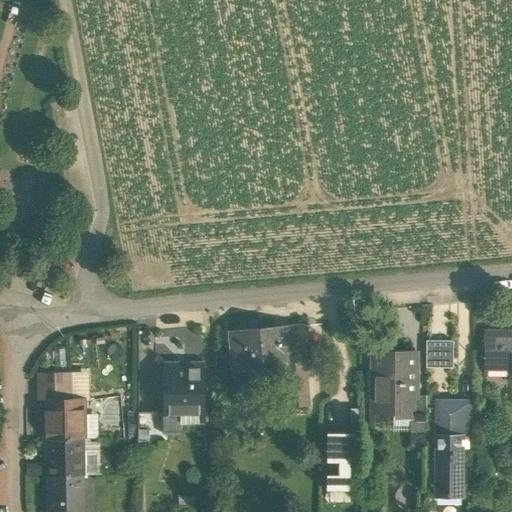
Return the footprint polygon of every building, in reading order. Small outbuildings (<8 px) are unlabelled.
[(303,326),(258,330),(261,363),(285,361),(289,407),(307,405),(303,359),(306,359),(303,326)] [(258,330),(232,332),(235,365),(261,363),(258,330)] [(511,331),(487,331),(487,365),(511,365),(511,373),(511,381),(511,380),(511,331)] [(453,341),(426,341),(426,368),(453,368),(453,341)] [(413,353),(375,353),(374,409),(392,409),(392,415),(412,415),(413,415),(413,395),(413,353)] [(204,363),(163,364),(163,412),(163,417),(180,416),(180,422),(204,422),(204,363)] [(69,374),(39,375),(40,403),(45,403),(45,402),(70,401),(69,374)] [(425,396),(413,395),(413,415),(412,415),(412,422),(425,422),(425,396)] [(70,401),(45,402),(45,403),(46,440),(47,440),(84,438),(83,401),(70,401)] [(460,408),(437,408),(437,486),(461,486),(461,431),(473,431),(473,403),(460,403),(460,408)] [(360,409),(350,409),(350,433),(360,433),(360,409)] [(163,412),(138,412),(138,442),(165,442),(165,432),(163,432),(163,417),(163,412)] [(350,433),(326,433),(326,463),(338,463),(338,475),(326,475),(326,491),(350,491),(350,433)] [(84,438),(47,440),(47,475),(84,474),(83,450),(97,449),(97,438),(84,438)] [(97,449),(83,450),(84,474),(98,474),(97,449)] [(84,474),(47,475),(48,511),(85,511),(84,474)]
